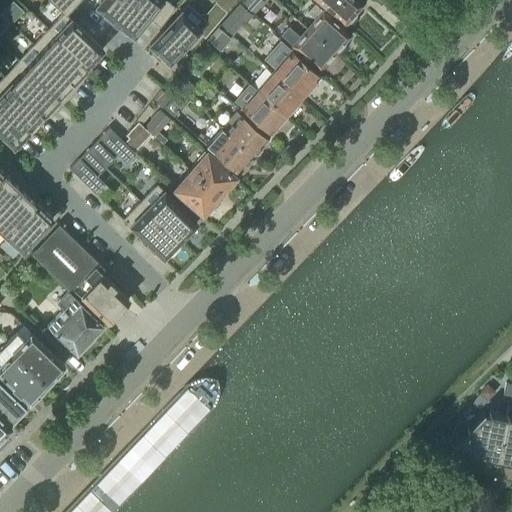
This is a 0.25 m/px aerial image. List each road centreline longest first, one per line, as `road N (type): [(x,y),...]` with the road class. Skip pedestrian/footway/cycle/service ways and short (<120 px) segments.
road 1 (unclassified): [(189,320),(491,0)]
road 2 (residential): [(189,320),(33,167),(135,57),(83,8)]
road 3 (unclassified): [(7,511),(189,320)]
